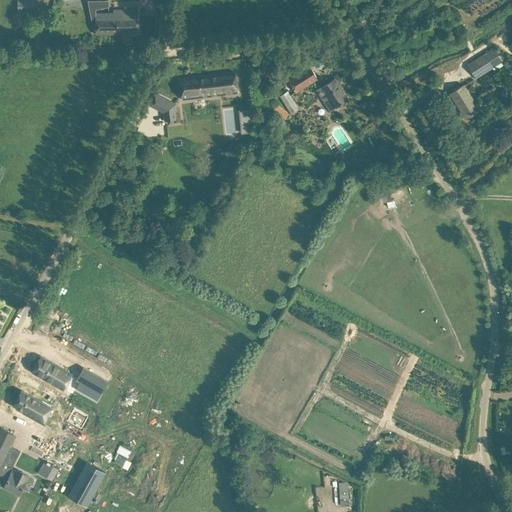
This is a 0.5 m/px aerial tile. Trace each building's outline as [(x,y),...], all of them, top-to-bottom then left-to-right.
[(37,0),(17,0),(18,14),(38,14),(37,0)] [(95,31),(96,34),(121,33),(121,27),(118,27),(118,17),(124,17),(124,10),(113,10),(113,13),(91,14),(94,31),(95,31)] [(138,10),(124,10),(124,17),(118,17),(118,27),(121,27),(121,33),(128,33),(138,33),(138,10)] [(476,78),(502,61),(494,48),(468,65),(476,78)] [(295,91),(318,77),(310,66),(288,80),(295,91)] [(181,100),(191,98),(238,93),(235,72),(179,79),(181,100)] [(330,111),(338,105),(347,100),(338,87),(340,86),(335,78),(317,90),(330,111)] [(466,118),(474,112),(479,110),(463,85),(450,94),(466,118)] [(287,91),(279,96),(291,113),(299,108),(287,91)] [(155,93),(149,105),(163,112),(164,121),(175,120),(174,112),(176,111),(175,104),(161,97),(156,94),(155,93)] [(248,109),(239,110),(241,132),(250,131),(248,109)] [(41,356),(32,372),(63,390),(72,374),(41,356)] [(81,368),(74,380),(99,394),(106,382),(81,368)] [(12,374),(0,398),(0,408),(6,412),(23,379),(12,374)] [(22,390),(13,405),(23,411),(23,412),(38,421),(42,413),(48,416),(52,408),(22,390)] [(61,402),(54,415),(79,429),(86,417),(61,402)] [(34,480),(27,477),(28,475),(16,470),(16,471),(12,469),(12,470),(9,468),(11,465),(3,461),(15,436),(9,433),(0,428),(0,477),(7,481),(4,486),(20,494),(23,488),(28,491),(33,482),(34,480)] [(58,492),(75,502),(95,467),(77,457),(58,492)] [(44,461),(38,472),(52,479),(57,469),(44,461)] [(476,476),(468,479),(471,486),(478,483),(476,476)] [(351,503),(350,480),(341,481),(342,503),(351,503)]
